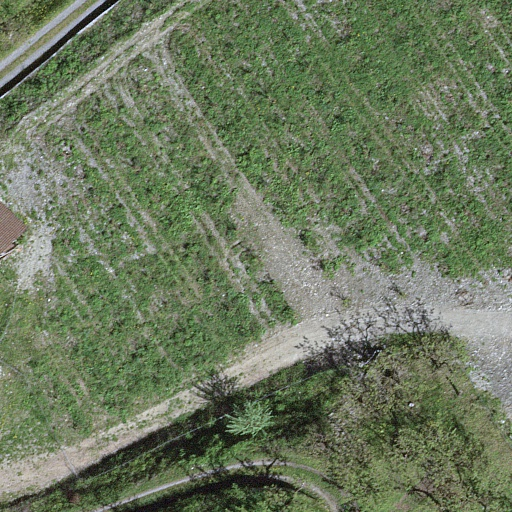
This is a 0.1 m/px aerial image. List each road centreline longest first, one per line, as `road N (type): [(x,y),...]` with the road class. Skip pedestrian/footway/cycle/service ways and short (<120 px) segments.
road 1 (track): [(324,498),(298,481),(262,478),(139,511)]
road 2 (track): [(0,78),(97,0)]
